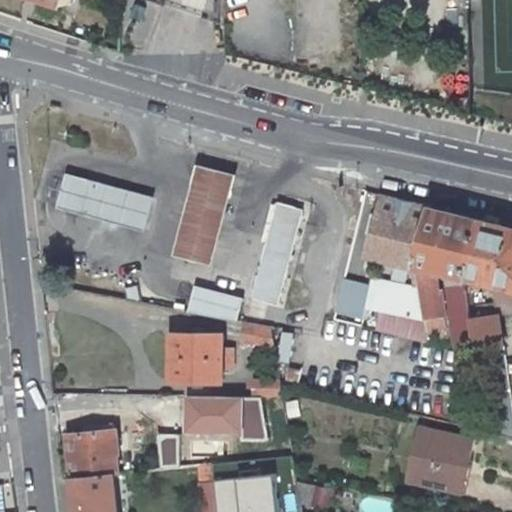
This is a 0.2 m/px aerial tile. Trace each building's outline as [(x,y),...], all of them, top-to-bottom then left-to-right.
[(236,171),(196,161),(186,203),(173,254),(214,263),(225,215),(236,171)] [(60,209),(145,224),(145,223),(150,194),(65,179),(60,209)] [(276,204),(254,297),(279,303),(301,210),(308,184),(285,179),(279,205),(276,204)] [(379,194),(368,243),(417,255),(429,206),(379,194)] [(479,219),(429,206),(417,255),(415,264),(420,303),(424,329),(429,328),(441,327),(443,327),(441,312),(444,310),(442,288),(438,288),(434,268),(465,275),(479,219)] [(465,275),(504,284),(498,312),(511,315),(511,227),(479,219),(465,275)] [(142,302),(137,282),(122,285),(125,299),(142,302)] [(241,295),(192,285),(188,310),(237,319),(241,295)] [(445,288),(452,345),(475,342),(473,332),(469,307),(468,299),(466,285),(445,288)] [(382,330),(420,340),(424,329),(420,303),(375,291),(371,307),(374,308),(370,327),(382,330)] [(475,342),(476,354),(487,428),(511,433),(511,413),(498,313),(469,307),(473,332),(475,342)] [(271,325),(245,320),(241,337),(261,341),(261,346),(275,351),(271,325)] [(429,328),(430,340),(442,338),(441,327),(429,328)] [(223,332),(172,331),(172,379),(223,380),(224,367),(234,367),(234,347),(224,346),(223,332)] [(270,377),(255,377),(255,391),(255,395),(283,395),(279,369),(270,370),(270,377)] [(452,427),(394,414),(381,470),(434,481),(442,448),(447,449),(452,427)] [(76,479),(118,474),(122,474),(121,473),(119,453),(122,451),(120,431),(116,432),(114,425),(92,428),(92,435),(72,437),(76,479)] [(145,431),(148,465),(167,464),(165,445),(164,430),(145,431)] [(165,445),(167,464),(178,463),(176,444),(165,445)] [(201,461),(203,479),(215,479),(214,460),(201,461)] [(121,511),(118,474),(76,479),(79,511),(121,511)]
